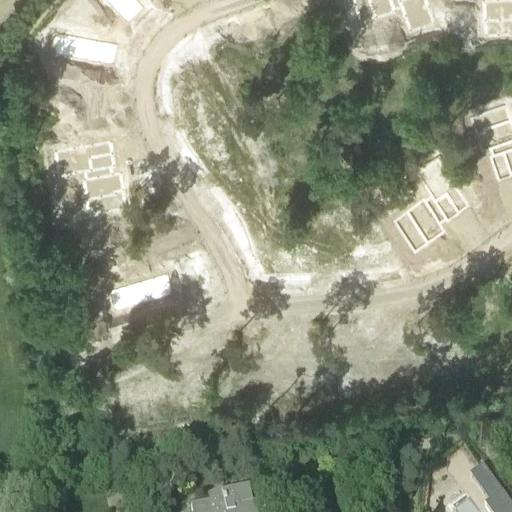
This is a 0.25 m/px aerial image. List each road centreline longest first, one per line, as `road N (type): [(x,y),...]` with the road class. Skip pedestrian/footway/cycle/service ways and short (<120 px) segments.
road 1 (track): [(0,482),(66,471),(92,458),(511,413)]
road 2 (residential): [(246,0),(159,45),(144,104),(242,306)]
road 3 (residential): [(511,230),(452,272),(401,290),(242,306)]
road 4 (residential): [(266,0),(372,146)]
road 5 (residential): [(242,306),(82,344)]
